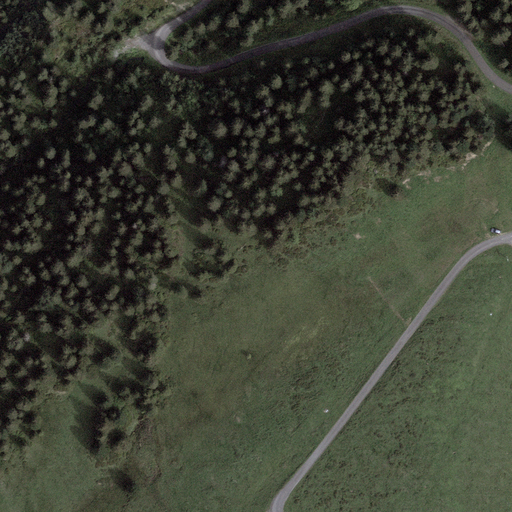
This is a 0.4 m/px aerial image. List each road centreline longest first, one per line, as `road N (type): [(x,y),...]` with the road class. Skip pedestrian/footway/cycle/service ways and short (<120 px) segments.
road 1 (track): [(212,0),(171,34),(169,52),(187,73),(285,52),(390,12),(433,15),(511,89)]
road 2 (track): [(511,238),(482,247),(451,275),(278,511)]
